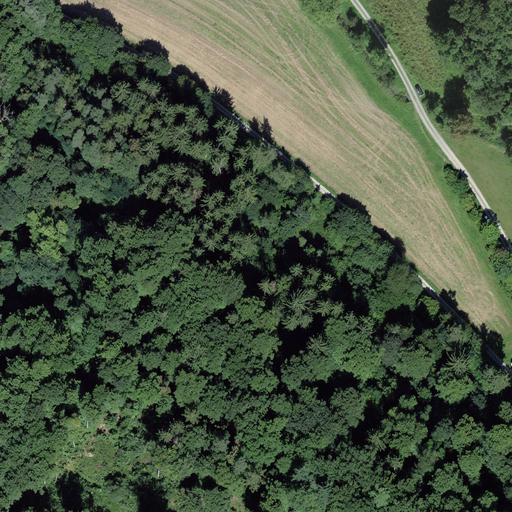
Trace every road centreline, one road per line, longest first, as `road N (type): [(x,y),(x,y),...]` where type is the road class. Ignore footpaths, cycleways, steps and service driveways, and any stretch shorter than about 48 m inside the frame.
road 1 (track): [(511,373),(250,132),(187,84),(36,0)]
road 2 (track): [(357,0),(410,81),(414,107),(511,253)]
